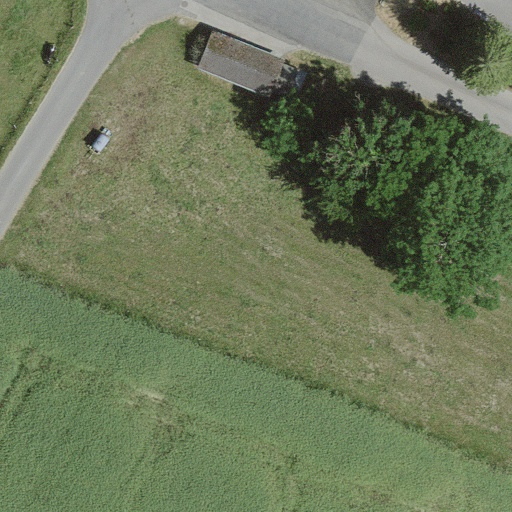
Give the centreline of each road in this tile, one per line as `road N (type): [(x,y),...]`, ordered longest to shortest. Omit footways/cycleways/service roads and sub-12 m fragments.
road 1 (unclassified): [(511,120),(238,0)]
road 2 (unclassified): [(0,255),(121,0)]
